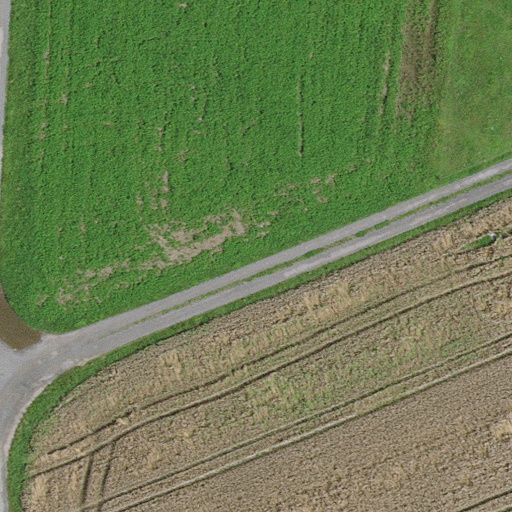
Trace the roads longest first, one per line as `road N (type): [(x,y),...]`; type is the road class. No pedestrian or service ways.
road 1 (track): [(0,378),(511,169)]
road 2 (track): [(0,207),(8,0)]
